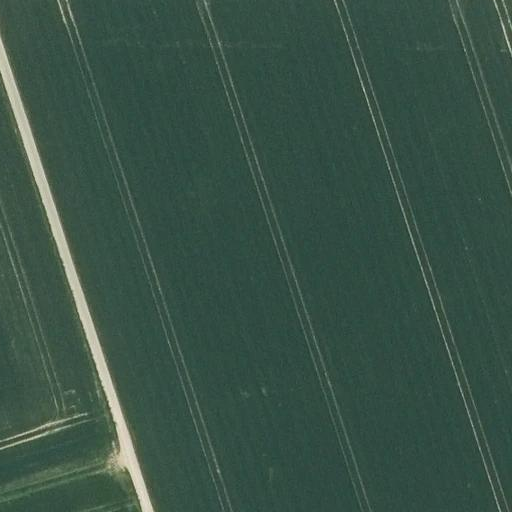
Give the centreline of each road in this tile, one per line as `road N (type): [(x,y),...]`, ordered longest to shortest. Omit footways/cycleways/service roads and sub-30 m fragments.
road 1 (track): [(0,54),(149,511)]
road 2 (track): [(128,452),(0,500)]
